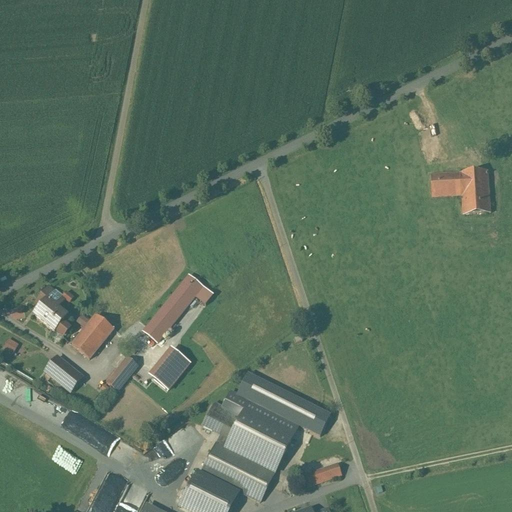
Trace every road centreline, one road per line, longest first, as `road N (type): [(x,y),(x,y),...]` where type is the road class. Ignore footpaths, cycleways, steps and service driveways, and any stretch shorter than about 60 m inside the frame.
road 1 (unclassified): [(378,511),(259,162)]
road 2 (unclassified): [(511,35),(259,162)]
road 3 (unclassified): [(103,239),(147,0)]
road 4 (unclassified): [(259,162),(103,239)]
road 5 (track): [(365,473),(511,447)]
